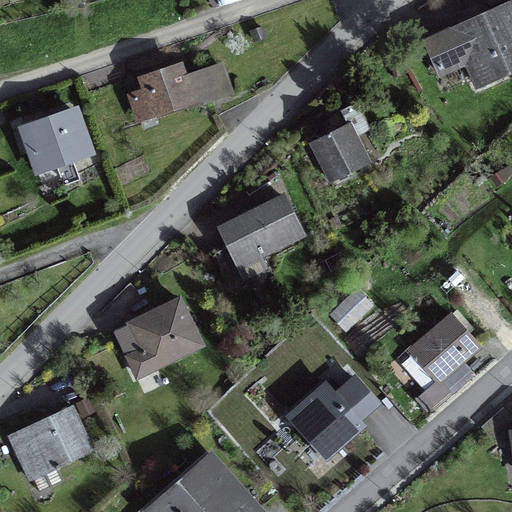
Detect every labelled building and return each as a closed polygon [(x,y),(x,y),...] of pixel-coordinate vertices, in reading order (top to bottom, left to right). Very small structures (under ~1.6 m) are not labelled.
[(506,73),(504,67),(511,63),(511,2),(494,11),(497,18),(469,30),(466,23),(427,41),(440,74),(468,61),(479,86),(506,73)] [(139,117),(189,100),(190,105),(231,91),(223,69),(184,82),(179,68),(144,80),(148,91),(132,96),(139,117)] [(25,129),(39,170),(89,152),(74,111),(25,129)] [(312,141),(332,182),(369,164),(348,123),(312,141)] [(243,279),(267,267),(261,255),(302,234),(284,196),(222,228),(230,243),(212,252),(227,282),(241,275),(243,279)] [(346,330),(372,305),(357,290),(331,315),(346,330)] [(115,331),(138,375),(201,344),(179,300),(115,331)] [(452,315),(411,351),(413,354),(402,364),(426,391),(438,381),(440,380),(479,345),(452,315)] [(342,392),(363,416),(377,403),(356,380),(342,392)] [(438,381),(426,391),(417,399),(427,411),(449,391),(440,380),(438,381)] [(289,415),(324,455),(360,423),(325,384),(289,415)] [(87,402),(74,408),(81,424),(95,417),(87,402)] [(60,467),(59,465),(93,449),(72,406),(10,436),(30,479),(33,478),(39,491),(62,480),(57,469),(60,467)] [(511,417),(503,407),(481,427),(491,438),(511,419),(511,417)] [(223,511),(224,511),(225,511),(261,511),(225,470),(216,478),(203,462),(146,511),(223,511)]
